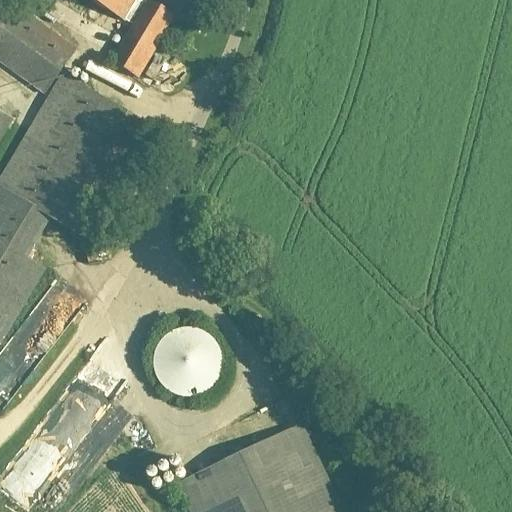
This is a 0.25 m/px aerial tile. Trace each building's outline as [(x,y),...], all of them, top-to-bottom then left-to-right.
[(1,0),(0,0),(0,67),(38,98),(72,56),(1,0)] [(77,0),(120,26),(136,0),(138,0),(147,5),(108,69),(136,87),(176,23),(197,36),(218,0),(77,0)] [(62,80),(0,190),(0,351),(1,352),(45,273),(28,263),(51,221),(96,246),(158,134),(62,80)] [(156,361),(155,370),(158,385),(172,400),(189,405),(208,400),(222,385),(226,368),(222,354),(210,341),(196,335),(179,336),(163,348),(156,361)] [(345,511),(305,430),(179,491),(189,511),(345,511)]
